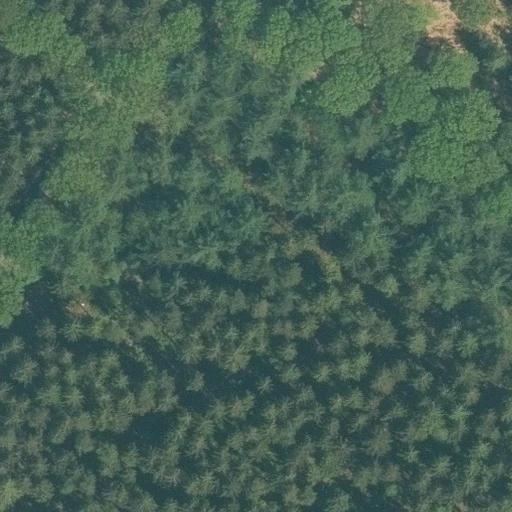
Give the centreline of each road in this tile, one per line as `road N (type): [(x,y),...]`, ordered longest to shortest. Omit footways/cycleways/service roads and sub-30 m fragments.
road 1 (track): [(197,0),(0,269)]
road 2 (track): [(0,21),(141,120)]
